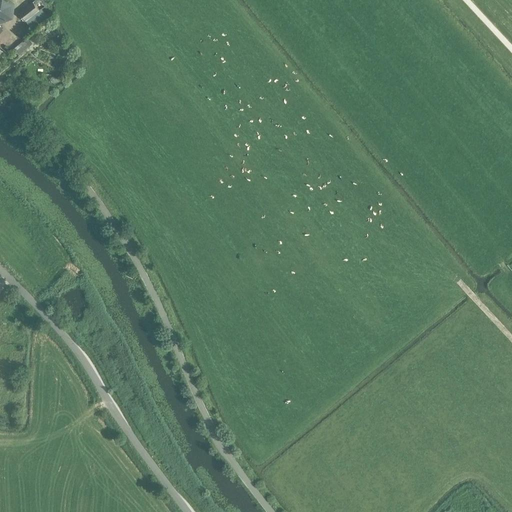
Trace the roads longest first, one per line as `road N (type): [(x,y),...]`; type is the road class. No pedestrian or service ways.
road 1 (unclassified): [(272,511),(218,438),(147,281),(104,213),(59,148),(0,107)]
road 2 (unclassified): [(0,270),(78,353),(187,511)]
road 3 (track): [(64,511),(64,445),(84,415),(109,403)]
